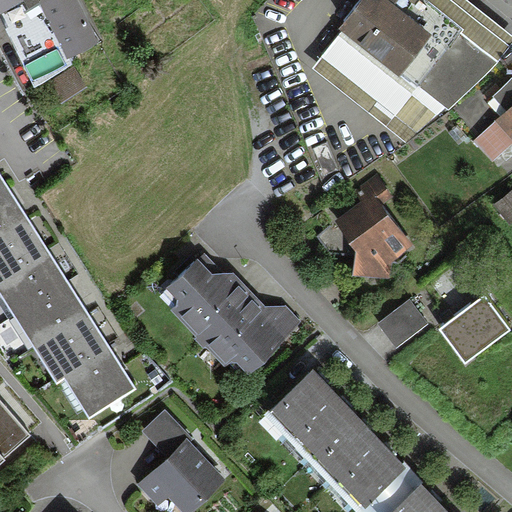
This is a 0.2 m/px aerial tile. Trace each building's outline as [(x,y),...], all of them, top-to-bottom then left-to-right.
[(0,0),(0,6),(36,75),(73,56),(70,49),(99,34),(81,0),(0,0)] [(445,106),(493,61),(457,31),(461,26),(428,0),(356,0),(318,55),(392,116),(419,85),(445,106)] [(428,0),(461,26),(457,31),(493,61),(511,38),(511,37),(465,0),(428,0)] [(50,75),(62,95),(84,83),(73,63),(50,75)] [(511,142),(511,70),(485,93),(500,110),(496,113),(499,116),(475,136),(492,156),(510,140),(511,142)] [(458,124),(450,131),(458,141),(466,134),(458,124)] [(92,413),(138,384),(120,356),(96,318),(85,302),(55,255),(35,223),(25,208),(0,169),(0,290),(55,377),(65,371),(92,413)] [(390,270),(392,255),(413,240),(384,201),(394,195),(379,175),(356,192),(362,201),(338,218),(339,221),(321,234),(333,250),(352,252),(355,253),(354,265),(390,270)] [(511,186),(495,199),(510,220),(511,218),(511,186)] [(232,353),(241,354),(249,364),(301,319),(287,302),(264,299),(233,267),(213,268),(199,252),(167,279),(179,294),(178,301),(174,305),(201,334),(199,336),(203,340),(205,338),(225,360),(232,353)] [(447,319),(439,325),(463,355),(507,321),(484,291),(447,319)] [(380,319),(398,343),(427,320),(409,297),(380,319)] [(264,406),(356,503),(405,458),(312,360),(264,406)] [(0,380),(0,454),(37,422),(0,380)] [(188,508),(226,474),(165,408),(146,425),(169,450),(139,477),(158,498),(170,488),(188,508)] [(405,458),(356,503),(363,511),(383,511),(422,476),(405,458)] [(456,511),(422,476),(383,511),(456,511)]
